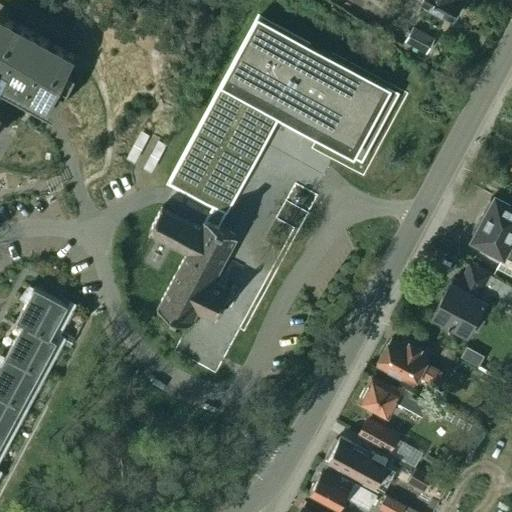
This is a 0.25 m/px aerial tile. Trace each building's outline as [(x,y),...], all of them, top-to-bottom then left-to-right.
[(461,0),(417,0),(421,2),(421,3),(452,20),(461,4),(459,4),(461,0)] [(0,112),(2,109),(0,108),(0,95),(5,87),(54,113),(76,72),(67,67),(74,54),(0,14),(0,112)] [(162,207),(148,231),(150,231),(151,230),(159,235),(173,243),(188,251),(158,307),(190,324),(198,310),(213,318),(213,319),(215,320),(232,289),(230,288),(229,289),(214,280),(237,236),(219,226),(284,107),(291,111),(291,115),(293,118),(297,118),(299,116),(324,129),(319,137),(360,159),(396,91),(257,16),(221,85),(168,183),(173,185),(212,206),(200,228),(163,208),(163,207),(162,207)] [(426,54),(435,38),(413,26),(405,42),(426,54)] [(143,128),(128,157),(154,169),(169,141),(143,128)] [(511,205),(496,197),(495,200),(491,198),(484,212),(487,214),(483,222),(479,220),(472,233),(476,235),(474,239),(490,247),(489,250),(501,257),(503,253),(511,258),(511,205)] [(509,284),(504,282),(470,263),(460,281),(453,277),(433,314),(468,333),(490,292),(501,298),(509,284)] [(511,304),(511,285),(509,284),(501,298),(511,304)] [(0,446),(57,341),(51,337),(68,305),(34,287),(16,320),(23,324),(0,365),(0,446)] [(64,332),(59,341),(70,347),(75,338),(64,332)] [(391,338),(378,363),(429,391),(439,372),(424,364),(428,358),(423,355),(425,351),(405,340),(403,344),(391,338)] [(467,346),(461,357),(479,367),(485,356),(467,346)] [(389,386),(372,377),(360,401),(388,416),(396,401),(422,415),(429,402),(402,387),(401,389),(390,383),(389,386)] [(386,447),(395,431),(370,418),(361,434),(386,447)] [(376,448),(373,454),(340,436),(327,461),(328,462),(347,472),(375,487),(388,462),(385,460),(388,455),(376,448)] [(408,471),(412,464),(398,456),(394,464),(408,471)] [(343,477),(347,472),(328,462),(323,472),(321,471),(315,483),(313,484),(310,489),(311,491),(309,494),(338,510),(345,497),(369,510),(377,496),(353,483),(343,477)] [(416,467),(410,478),(427,487),(433,477),(416,467)] [(420,511),(386,494),(379,508),(387,511),(402,511),(404,509),(409,511),(420,511)] [(324,511),(305,502),(299,511),(324,511)]
